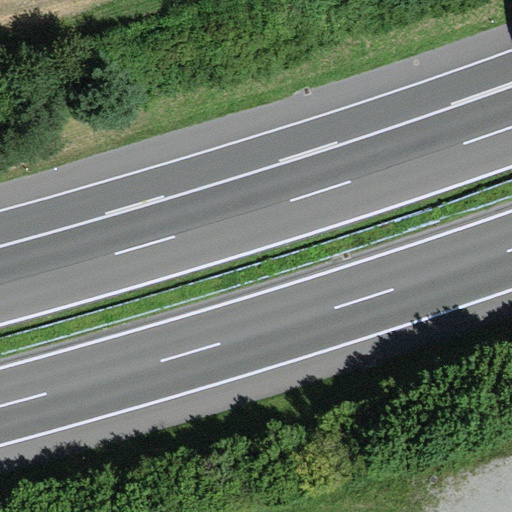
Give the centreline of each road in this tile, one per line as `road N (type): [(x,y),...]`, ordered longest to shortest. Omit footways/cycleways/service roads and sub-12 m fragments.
road 1 (motorway): [(511,126),(0,284)]
road 2 (motorway): [(0,406),(511,249)]
